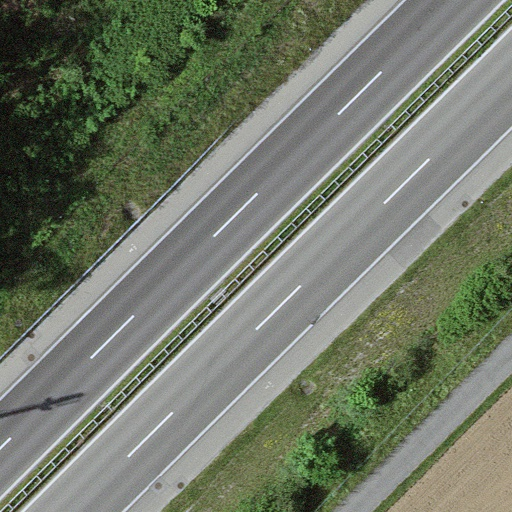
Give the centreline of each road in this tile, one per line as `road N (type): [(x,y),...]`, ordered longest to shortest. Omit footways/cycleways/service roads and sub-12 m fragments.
road 1 (motorway): [(454,0),(0,449)]
road 2 (motorway): [(73,511),(511,77)]
road 3 (unclassified): [(511,346),(349,511)]
